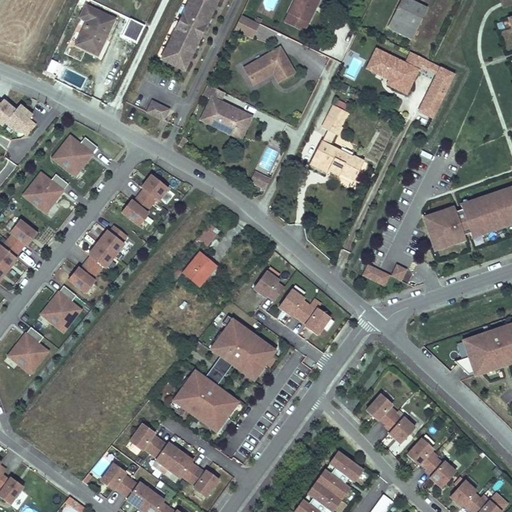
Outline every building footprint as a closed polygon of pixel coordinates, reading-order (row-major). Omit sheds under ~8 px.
[(219,0),(191,0),(188,7),(190,8),(175,38),(173,37),(162,59),(185,71),(189,62),(187,61),(190,56),(192,57),(196,49),(193,48),(200,35),(195,32),(198,27),(203,29),(209,17),(211,18),(215,10),(213,9),(215,4),(217,5),(219,0)] [(298,0),(292,13),(311,23),(317,10),(313,8),(315,4),(319,6),(321,0),(298,0)] [(412,0),(401,0),(389,27),(412,39),(427,8),(412,0)] [(88,21),(77,43),(98,54),(102,44),(99,43),(107,27),(110,28),(114,19),(87,5),(81,17),(88,21)] [(311,23),(292,13),(288,22),(307,32),(311,23)] [(260,25),(241,15),(235,30),(253,39),(260,25)] [(419,43),(433,50),(437,42),(423,35),(419,43)] [(246,71),(256,86),(275,74),(281,82),(296,72),(280,48),(247,70),(246,71)] [(382,52),(376,48),(366,68),(373,71),(382,52)] [(390,77),(389,79),(387,84),(406,93),(418,69),(420,70),(423,65),(426,59),(411,51),(405,62),(382,52),(373,71),(385,77),(386,75),(390,77)] [(438,72),(441,66),(426,59),(423,65),(438,72)] [(434,116),(455,73),(441,66),(438,72),(420,109),(434,116)] [(225,93),(208,85),(203,94),(212,99),(201,121),(211,125),(214,120),(217,121),(216,123),(236,132),(239,124),(247,128),(252,118),(220,103),(225,93)] [(5,121),(16,108),(4,98),(0,102),(0,122),(2,124),(5,121)] [(169,108),(152,100),(147,111),(164,119),(169,108)] [(338,101),(335,107),(345,112),(348,106),(338,101)] [(36,124),(30,118),(33,114),(21,103),(16,108),(5,121),(17,132),(19,130),(26,135),(36,124)] [(322,128),(329,132),(333,123),(340,127),(347,113),(345,112),(335,107),(332,105),(322,128)] [(214,120),(211,125),(241,140),(247,128),(239,124),(236,132),(216,123),(217,121),(214,120)] [(333,123),(329,132),(336,135),(340,127),(333,123)] [(330,169),(354,180),(364,161),(353,155),(352,157),(331,146),(336,135),(329,132),(323,143),(321,141),(310,164),(328,173),(330,169)] [(74,175),(97,147),(85,137),(80,143),(70,136),(53,157),(74,175)] [(255,172),(253,176),(262,180),(264,177),(255,172)] [(45,212),(67,184),(55,174),(50,181),(40,173),(23,195),(45,212)] [(131,202),(122,214),(138,226),(147,214),(145,212),(150,206),(155,199),(157,201),(167,189),(151,176),(141,188),(143,190),(138,196),(133,203),(131,202)] [(262,180),(253,176),(250,182),(266,189),(271,180),(264,177),(262,180)] [(444,211),(424,218),(434,250),(455,243),(454,241),(464,238),(464,235),(470,233),(471,235),(481,232),(481,234),(511,223),(511,189),(511,190),(511,188),(470,202),(471,204),(461,207),(462,210),(456,212),(455,209),(445,213),(444,211)] [(37,235),(20,222),(11,233),(13,234),(2,248),(0,246),(0,279),(16,260),(14,259),(26,245),(27,247),(37,235)] [(208,224),(196,239),(206,247),(215,235),(211,231),(213,228),(208,224)] [(67,280),(84,293),(94,282),(92,280),(103,267),(104,268),(123,245),(120,243),(124,237),(112,227),(108,233),(106,232),(88,254),(90,256),(84,263),(79,270),(77,268),(67,280)] [(198,253),(181,273),(198,287),(215,267),(198,253)] [(367,264),(362,275),(385,286),(390,275),(367,264)] [(401,281),(407,270),(397,264),(391,276),(401,281)] [(173,267),(168,273),(174,278),(179,272),(173,267)] [(267,295),(274,300),(284,287),(277,282),(278,280),(266,271),(253,288),(266,297),(267,295)] [(70,303),(76,296),(63,286),(41,314),(63,331),(79,310),(70,303)] [(304,298),(291,289),(279,307),(291,316),(293,314),(306,323),(304,325),(317,335),(330,317),(317,308),(316,310),(308,305),(302,300),(304,298)] [(316,310),(317,308),(321,303),(313,298),(308,305),(316,310)] [(231,364),(253,380),(276,350),(232,318),(210,348),(220,355),(213,364),(221,370),(225,364),(229,367),(231,364)] [(492,334),(511,327),(511,323),(491,331),(492,334)] [(469,358),(455,363),(470,374),(483,370),(484,373),(504,366),(502,362),(511,359),(511,327),(492,334),(491,331),(470,338),(473,347),(466,349),(469,358)] [(38,345),(43,338),(31,328),(9,356),(30,373),(47,352),(38,345)] [(463,341),(466,349),(473,347),(470,338),(463,341)] [(461,340),(456,342),(460,356),(466,354),(461,340)] [(218,382),(229,367),(225,364),(221,370),(213,364),(211,368),(219,374),(214,379),(218,382)] [(194,369),(172,399),(216,432),(238,401),(216,385),(218,382),(214,379),(219,374),(211,368),(204,377),(194,369)] [(400,443),(414,427),(402,417),(401,419),(395,413),(396,412),(390,406),(392,404),(380,394),(366,410),(377,420),(379,418),(385,424),(384,425),(384,426),(390,431),(388,433),(400,443)] [(154,432),(142,423),(129,441),(141,449),(143,447),(149,452),(156,457),(155,459),(167,468),(180,477),(181,475),(187,480),(194,485),(193,487),(205,496),(218,479),(205,469),(204,472),(197,466),(191,462),(193,460),(180,450),(167,441),(166,444),(159,438),(153,434),(154,432)] [(441,487),(455,471),(443,461),(442,463),(436,457),(437,455),(431,450),(433,448),(421,438),(407,454),(419,464),(420,462),(426,468),(425,469),(425,470),(431,475),(429,477),(441,487)] [(294,511),(331,511),(363,469),(338,450),(293,511),(294,511)] [(125,471),(113,462),(100,480),(113,489),(114,487),(120,491),(127,496),(126,499),(138,507),(144,511),(180,511),(177,509),(175,511),(168,506),(162,502),(164,499),(151,490),(139,481),(137,483),(130,478),(124,473),(125,471)] [(0,497),(11,505),(23,489),(9,479),(9,480),(1,475),(5,470),(0,465),(0,497)] [(475,491),(464,480),(449,496),(460,507),(462,505),(468,511),(470,509),(473,511),(499,511),(500,511),(489,500),(487,502),(481,496),(480,498),(474,493),(475,491)] [(384,511),(392,501),(382,494),(369,511),(384,511)] [(65,505),(80,511),(82,511),(85,505),(68,497),(65,505)]
